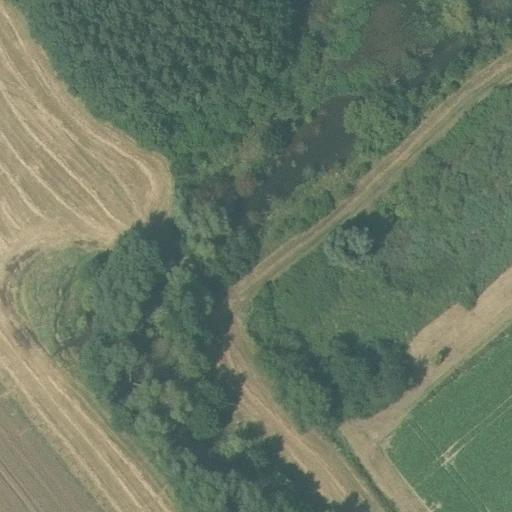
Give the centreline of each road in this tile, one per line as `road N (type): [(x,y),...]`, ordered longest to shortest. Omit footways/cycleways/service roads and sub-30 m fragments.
road 1 (track): [(382,511),(231,321),(511,97)]
road 2 (track): [(231,321),(0,47)]
